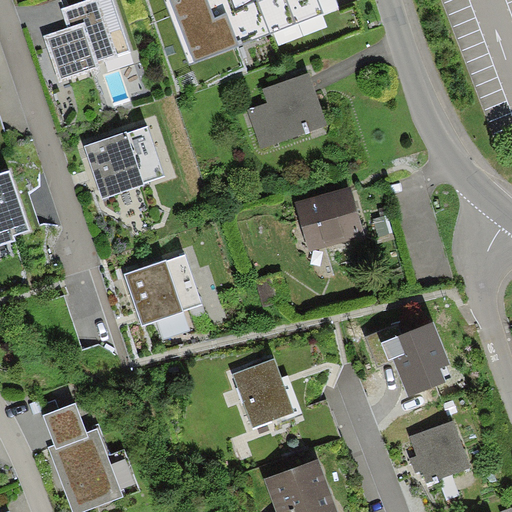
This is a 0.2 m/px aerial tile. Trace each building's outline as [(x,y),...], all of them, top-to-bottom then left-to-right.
[(44,39),(59,86),(97,73),(95,67),(115,60),(114,58),(130,53),(112,0),(98,0),(62,12),(68,31),(44,39)] [(169,0),(193,63),(322,14),(317,0),(169,0)] [(310,73),(263,90),(268,105),(247,112),(261,151),(329,127),(310,73)] [(148,128),(86,150),(104,200),(166,178),(148,128)] [(7,170),(0,172),(0,245),(14,240),(12,234),(29,228),(7,170)] [(348,187),(296,204),(311,253),(364,237),(348,187)] [(187,255),(126,277),(145,329),(206,307),(187,255)] [(397,322),(364,334),(376,365),(394,358),(408,395),(444,382),(439,368),(449,364),(434,322),(402,334),(397,322)] [(274,359),(233,373),(252,428),(293,414),(274,359)] [(54,447),(49,449),(73,511),(94,511),(123,501),(96,434),(85,439),(74,410),(44,422),(54,447)] [(452,423),(409,439),(416,457),(409,460),(416,476),(421,474),(425,485),(469,468),(452,423)] [(336,511),(319,461),(264,480),(275,511),(336,511)]
